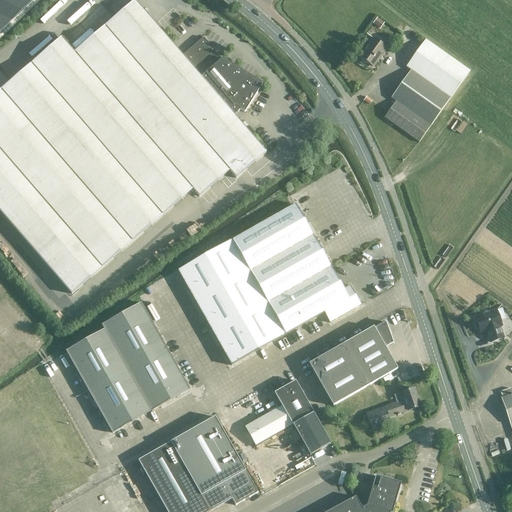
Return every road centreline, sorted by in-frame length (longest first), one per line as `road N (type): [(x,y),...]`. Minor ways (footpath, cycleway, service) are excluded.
road 1 (secondary): [(454,414),(351,128),(311,71),(253,13)]
road 2 (unclassified): [(454,414),(371,458),(336,461),(248,511)]
